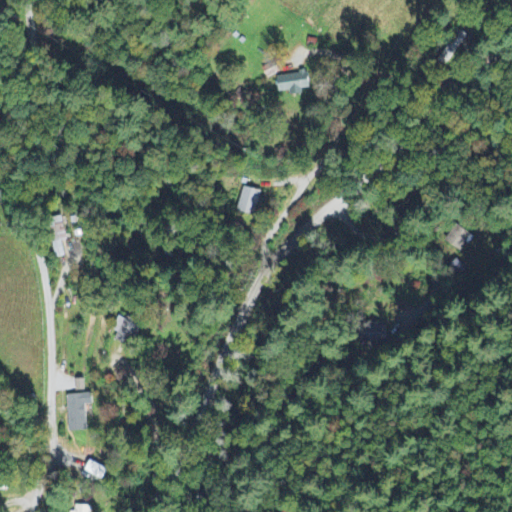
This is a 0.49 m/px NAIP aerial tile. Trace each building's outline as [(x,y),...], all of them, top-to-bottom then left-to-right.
[(306,96),(306,91),(313,91),(312,75),(281,77),(281,94),(293,93),(294,97),(306,96)] [(238,214),(256,218),(262,193),(244,189),(238,214)] [(63,242),(68,241),(67,218),(53,218),(56,260),(64,259),(63,242)] [(463,255),(475,238),(458,226),(446,243),(463,255)] [(116,343),(132,349),(141,325),(119,317),(113,333),(119,335),(116,343)] [(69,434),(90,433),(89,407),(95,407),(95,396),(67,397),(69,434)]
